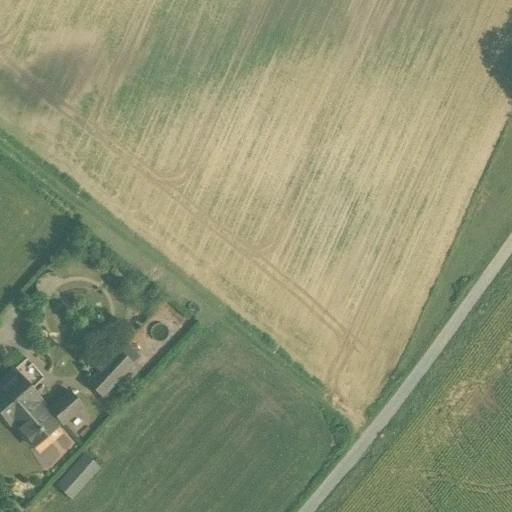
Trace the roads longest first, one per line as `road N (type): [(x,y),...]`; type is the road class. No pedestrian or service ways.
road 1 (track): [(301,511),(511,239)]
road 2 (track): [(0,149),(177,292)]
